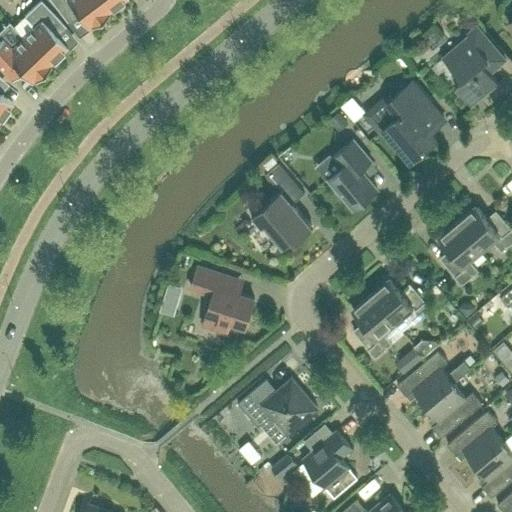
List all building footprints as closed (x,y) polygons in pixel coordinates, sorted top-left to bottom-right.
[(33,24),(21,35),(48,62),(66,45),(51,29),(59,20),(40,0),(37,0),(23,14),(33,24)] [(106,10),(98,0),(51,0),(63,15),(73,7),(86,25),(89,23),(90,25),(107,12),(106,10)] [(98,0),(106,10),(119,0),(98,0)] [(505,58),(477,24),(467,32),(469,33),(442,56),(461,78),(454,83),(471,103),(497,80),(490,71),(505,58)] [(21,35),(10,45),(1,36),(0,36),(0,66),(5,72),(14,64),(30,80),(32,77),(34,79),(49,64),(21,35)] [(0,115),(11,101),(0,92),(0,78),(1,78),(0,76),(0,115)] [(444,118),(412,79),(387,100),(388,101),(374,112),(384,124),(383,125),(411,158),(436,137),(430,130),(444,118)] [(371,159),(353,137),(332,155),(341,165),(328,176),(354,206),(377,187),(361,167),(371,159)] [(305,191),(279,160),(266,172),(280,188),(264,202),(265,204),(251,216),(261,228),(263,226),(282,248),(294,237),(296,239),(313,225),(293,201),(305,191)] [(472,206),(456,219),(481,248),(492,238),(501,249),(511,240),(511,227),(500,214),(491,221),(478,206),(474,209),(472,206)] [(481,248),(456,219),(441,232),(443,235),(440,238),(453,253),(444,261),(455,274),(454,274),(461,282),(478,268),(469,257),(481,248)] [(224,273),(197,264),(191,285),(212,292),(202,323),(227,331),(230,320),(245,325),(255,296),(220,285),(224,273)] [(400,328),(411,318),(415,322),(432,307),(425,299),(413,286),(404,294),(391,278),(388,281),(385,279),(370,292),(394,321),(400,328)] [(511,285),(500,295),(508,305),(511,301),(511,285)] [(370,292),(355,304),(357,307),(353,310),(366,326),(357,333),(368,347),(375,355),(392,341),(383,330),(394,321),(370,292)] [(453,380),(454,380),(471,366),(464,358),(447,372),(441,365),(447,359),(438,348),(397,382),(410,398),(417,393),(425,403),(453,380)] [(318,406),(292,375),(277,388),(267,376),(238,401),(258,425),(272,413),(287,431),(318,406)] [(466,395),(454,380),(453,380),(425,403),(434,413),(428,419),(441,435),(482,401),(472,389),(466,395)] [(476,463),(504,439),(491,425),(497,419),(488,408),(447,442),(461,458),(467,453),(476,463)] [(351,446),(337,428),(302,457),(326,486),(350,466),(340,455),(351,446)] [(511,449),(504,439),(476,463),(484,473),(478,478),(491,495),(511,477),(511,449)] [(297,461),(288,451),(271,466),(280,476),(297,461)] [(511,511),(511,489),(497,502),(505,511),(511,511)] [(406,511),(390,492),(368,510),(357,497),(338,511),(406,511)] [(116,511),(89,501),(84,511),(116,511)]
